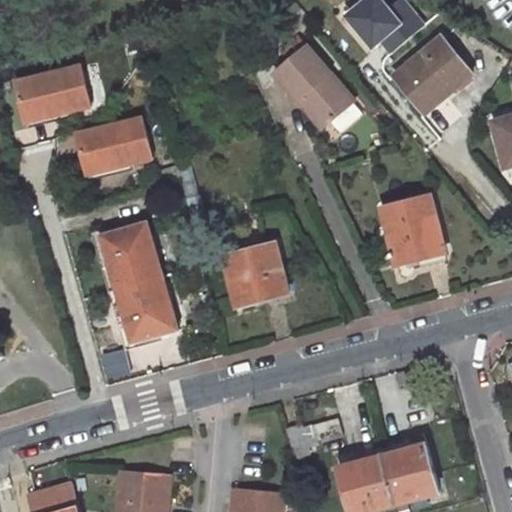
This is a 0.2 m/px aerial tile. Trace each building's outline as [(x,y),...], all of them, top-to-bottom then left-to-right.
[(374,53),(406,28),(385,0),(366,0),(345,16),(374,53)] [(419,59),(395,79),(424,114),(472,76),(438,35),(414,52),(419,59)] [(302,37),(285,51),(292,60),(310,46),(302,37)] [(358,103),(310,46),(292,60),(279,72),(327,129),(358,103)] [(84,67),(19,83),(28,118),(49,113),(50,118),(61,116),(94,108),(84,67)] [(31,129),(62,122),(61,116),(50,118),(49,113),(28,118),(31,129)] [(121,166),(155,156),(143,117),(79,135),(90,172),(109,167),(110,169),(121,167),(121,166)] [(511,120),(493,126),(505,171),(511,168),(511,120)] [(92,181),(123,173),(121,167),(110,169),(109,167),(90,172),(92,181)] [(436,199),(386,210),(400,263),(449,252),(436,199)] [(185,328),(155,225),(110,237),(140,340),(185,328)] [(229,260),(242,306),(294,292),(281,246),(229,260)] [(311,441),(347,431),(342,413),(307,423),(306,420),(291,424),(299,454),(313,449),(311,441)] [(441,487),(429,439),(385,450),(398,498),(441,487)] [(354,508),(398,498),(385,450),(343,462),(354,508)] [(169,511),(173,467),(123,463),(118,511),(169,511)] [(86,511),(85,505),(78,481),(32,494),(37,511),(86,511)] [(284,511),(286,486),(238,482),(235,511),(284,511)]
